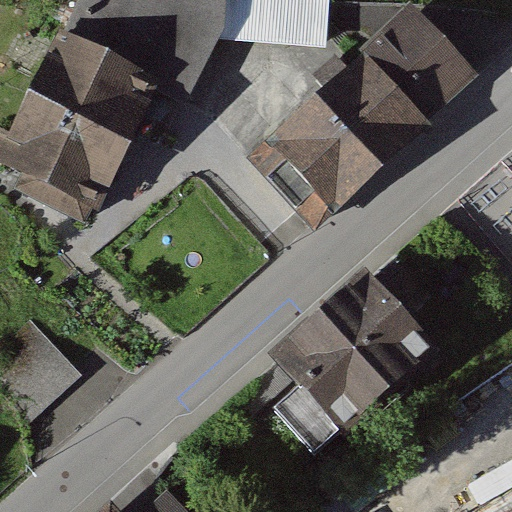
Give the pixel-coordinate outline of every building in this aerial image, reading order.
[(152,81),(140,108),(171,123),(220,36),(327,44),(330,0),(79,0),(64,40),(152,81)] [(467,72),(408,10),(255,157),(314,218),(467,72)] [(152,81),(64,40),(10,154),(31,164),(20,188),(87,219),(140,108),(152,81)] [(366,274),(281,350),(306,378),(277,404),(316,447),(429,345),(366,274)] [(125,511),(115,501),(103,511),(179,511),(162,493),(142,511),(125,511)]
